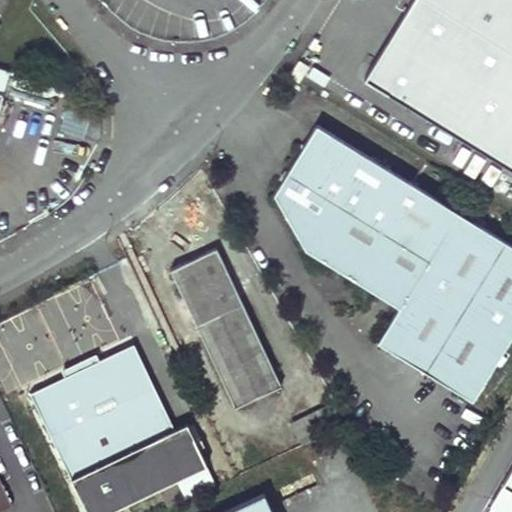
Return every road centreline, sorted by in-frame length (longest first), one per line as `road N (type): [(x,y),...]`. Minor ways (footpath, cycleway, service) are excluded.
road 1 (unknown): [(135,171),(224,238),(278,321),(296,379),(291,421),(271,432),(255,428),(225,396),(119,185)]
road 2 (residential): [(0,277),(186,128),(296,0)]
